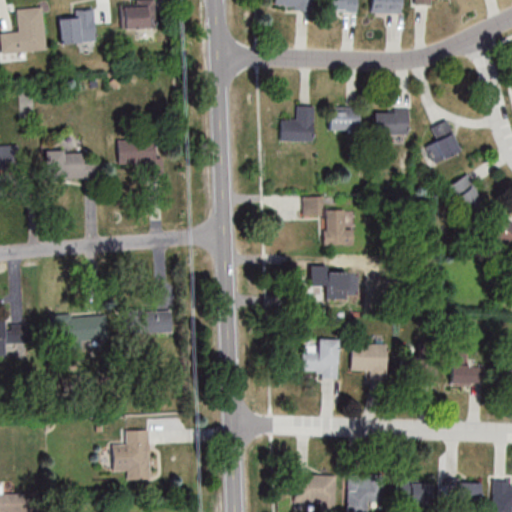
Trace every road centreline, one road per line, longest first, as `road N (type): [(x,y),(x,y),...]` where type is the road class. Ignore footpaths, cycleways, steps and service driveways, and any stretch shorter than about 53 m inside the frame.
road 1 (tertiary): [(235,511),(218,0)]
road 2 (residential): [(511,22),(456,51),(374,60),(220,57)]
road 3 (residential): [(511,432),(232,423)]
road 4 (residential): [(226,234),(0,251)]
